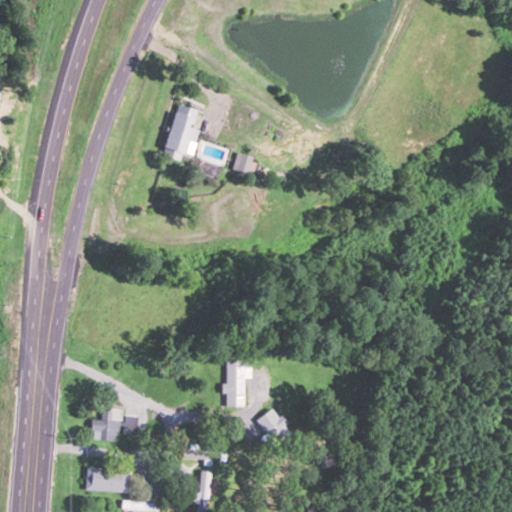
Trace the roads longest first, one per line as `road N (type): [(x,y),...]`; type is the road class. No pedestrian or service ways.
road 1 (trunk): [(33,442),(89,159),(152,0)]
road 2 (trunk): [(95,0),(47,172),(28,365),(33,442)]
road 3 (residential): [(33,442),(214,457)]
